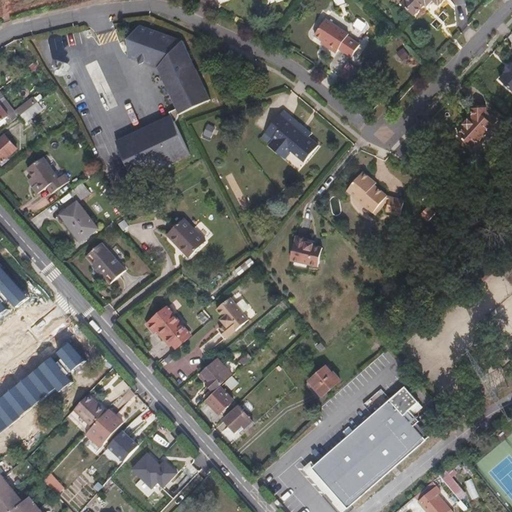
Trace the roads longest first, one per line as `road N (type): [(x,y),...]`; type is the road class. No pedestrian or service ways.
road 1 (residential): [(0,35),(69,12),(159,6),(295,67),(383,140),(511,6)]
road 2 (primary): [(265,511),(74,298)]
